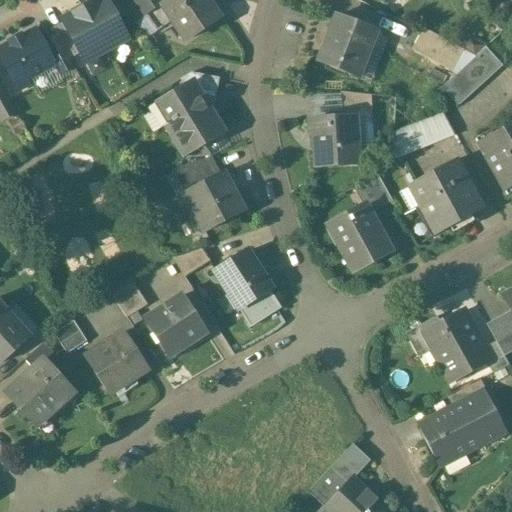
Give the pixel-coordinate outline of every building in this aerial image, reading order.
[(87,4),(76,10),(77,12),(61,20),(79,54),(84,62),(126,39),(104,0),(98,0),(88,6),(87,4)] [(204,0),(169,0),(160,6),(185,41),(218,19),(204,0)] [(375,32),(337,17),(330,33),(329,33),(318,63),(354,77),(365,50),(368,51),(375,32)] [(62,23),(52,29),(56,36),(63,48),(69,45),(75,56),(79,54),(62,23)] [(463,51),(422,29),(410,51),(411,52),(452,73),(463,51)] [(20,36),(8,43),(9,45),(0,49),(0,59),(17,90),(16,90),(17,92),(19,91),(32,84),(31,83),(32,83),(30,80),(53,67),(54,67),(41,44),(35,33),(36,33),(34,31),(32,32),(21,38),(20,36)] [(63,48),(56,36),(41,44),(54,67),(53,67),(58,76),(73,67),(63,48)] [(446,84),(440,89),(457,107),(501,67),(485,49),(475,57),(446,84)] [(452,73),(411,52),(406,63),(446,84),(475,57),(463,51),(452,73)] [(218,79),(190,73),(179,80),(185,91),(193,86),(207,110),(213,106),(218,79)] [(0,85),(0,120),(15,113),(0,85)] [(185,91),(155,109),(183,155),(221,132),(207,110),(193,86),(185,91)] [(370,96),(339,93),(341,113),(371,111),(370,96)] [(442,114),(392,133),(391,159),(452,133),(442,114)] [(350,118),(309,121),(310,135),(313,135),(315,168),(356,165),(355,148),(352,148),(350,118)] [(19,120),(10,125),(14,134),(23,129),(19,120)] [(511,123),(491,136),(492,137),(477,146),(476,144),(475,145),(502,194),(504,193),(503,191),(511,186),(511,123)] [(211,158),(171,171),(183,194),(219,175),(211,158)] [(453,162),(410,185),(420,205),(419,206),(435,236),(481,211),(465,181),(464,182),(453,162)] [(219,175),(183,194),(203,233),(242,213),(221,174),(219,175)] [(376,175),(361,184),(376,210),(391,202),(376,175)] [(389,252),(365,207),(329,226),(339,244),(337,245),(352,272),(389,252)] [(201,249),(170,259),(183,278),(209,262),(201,249)] [(246,252),(214,272),(237,309),(268,290),(269,289),(246,252)] [(131,283),(111,296),(126,318),(146,306),(131,283)] [(268,290),(237,309),(249,328),(280,309),(268,290)] [(511,291),(503,296),(511,311),(511,312),(511,291)] [(169,357),(204,334),(180,297),(144,320),(169,357)] [(0,307),(0,362),(14,350),(26,338),(5,316),(7,315),(0,307)] [(511,312),(511,311),(485,325),(495,342),(497,346),(511,337),(511,312)] [(439,324),(422,334),(423,335),(426,333),(434,347),(430,349),(449,383),(485,363),(490,360),(483,348),(468,320),(465,322),(460,313),(439,324)] [(423,335),(422,334),(439,324),(436,317),(418,327),(420,330),(408,337),(418,356),(430,349),(434,347),(426,333),(423,335)] [(73,322),(53,335),(66,355),(86,342),(73,322)] [(48,339),(37,328),(26,338),(14,350),(24,361),(44,343),(48,339)] [(121,334),(86,357),(110,395),(145,372),(121,334)] [(497,346),(495,342),(483,348),(490,360),(485,363),(492,374),(508,366),(497,346)] [(53,353),(44,343),(24,361),(32,369),(42,360),(43,362),(53,353)] [(32,369),(5,394),(35,427),(72,393),(43,362),(42,360),(32,369)] [(479,381),(446,398),(452,409),(480,394),(481,395),(486,393),(479,381)] [(480,394),(452,409),(455,415),(443,421),(441,417),(422,427),(421,425),(420,425),(437,459),(448,453),(451,460),(501,434),(481,395),(480,394)] [(330,468),(307,493),(322,507),(325,510),(348,484),(330,468)] [(386,511),(352,480),(348,484),(325,510),(322,507),(317,511),(386,511)]
